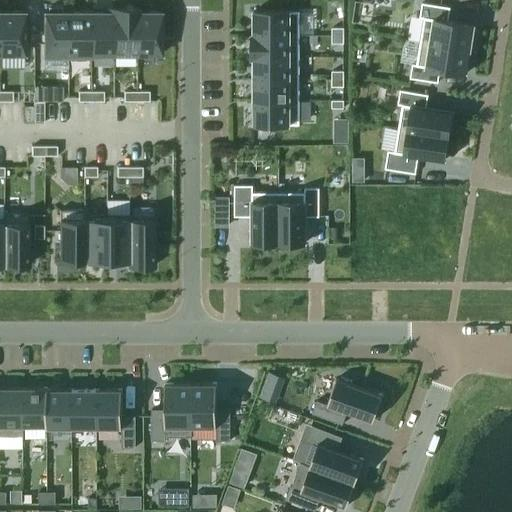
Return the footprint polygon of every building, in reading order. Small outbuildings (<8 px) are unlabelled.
[(422,2),(420,17),(424,18),(421,41),(471,49),(475,24),(448,20),(451,7),(422,2)] [(68,59),(68,12),(61,12),(61,7),(48,7),(48,12),(44,12),(44,19),(44,59),(68,59)] [(138,12),(138,7),(123,7),(123,12),(115,12),(115,54),(138,54),(138,12)] [(254,10),(254,33),(300,33),(300,11),(254,10)] [(1,54),(24,54),(24,12),(1,12),(1,54)] [(93,54),(93,12),(68,12),(68,59),(72,59),(93,59),(93,54)] [(115,12),(103,12),(93,12),(93,54),(115,54),(115,12)] [(138,12),(138,54),(161,54),(161,12),(138,12)] [(252,33),(252,56),(254,56),(300,56),(300,33),(254,33),(252,33)] [(412,63),(410,78),(439,82),(441,69),(467,73),(471,49),(421,41),(417,64),(412,63)] [(254,56),(254,79),(300,79),(300,56),(254,56)] [(254,79),(254,101),(300,102),(300,79),(254,79)] [(400,89),(398,104),(403,105),(399,128),(449,136),(453,111),(426,107),(429,94),(400,89)] [(0,100),(13,101),(13,91),(0,90),(0,100)] [(63,101),(63,97),(62,91),(49,91),(49,101),(63,101)] [(78,97),(78,101),(91,101),(91,91),(78,91),(78,97)] [(91,91),(91,101),(104,101),(104,97),(104,91),(91,91)] [(124,97),(124,101),(137,101),(137,91),(124,91),(124,97)] [(137,91),(137,101),(149,101),(149,91),(137,91)] [(34,101),(34,122),(44,122),(44,101),(34,101)] [(254,101),(254,124),(300,124),(300,102),(254,101)] [(388,150),(385,168),(416,173),(419,156),(445,160),(449,136),(399,128),(395,151),(388,150)] [(337,133),(337,142),(349,142),(349,133),(337,133)] [(44,155),(44,146),(31,146),(31,155),(44,155)] [(57,155),(57,146),(44,146),(44,155),(57,156),(57,155)] [(97,166),(84,167),(84,176),(97,176),(97,170),(97,166)] [(130,176),(130,166),(117,166),(117,170),(117,176),(130,176)] [(142,167),(130,166),(130,176),(142,176),(142,167)] [(279,242),(279,192),(253,192),(253,185),(235,185),(234,216),(252,216),(252,242),(279,242)] [(319,216),(319,187),(305,187),(305,192),(279,192),(279,242),(306,242),(306,216),(319,216)] [(60,209),(59,261),(84,261),(84,209),(60,209)] [(84,261),(107,261),(107,214),(86,214),(86,209),(84,209),(84,261)] [(29,265),(29,225),(29,213),(4,213),(4,265),(29,265)] [(130,266),(130,214),(107,214),(107,261),(128,261),(128,266),(130,266)] [(130,266),(154,266),(154,219),(131,219),(131,214),(130,214),(130,266)] [(43,226),(34,226),(34,238),(43,238),(43,226)] [(343,424),(347,411),(373,420),(383,394),(337,378),(328,404),(317,400),(313,413),(343,424)] [(152,409),(152,440),(166,440),(166,436),(191,436),(191,382),(166,382),(166,408),(152,409)] [(191,382),(191,436),(192,436),(192,439),(216,439),(216,440),(231,440),(231,408),(217,408),(217,382),(191,382)] [(0,435),(24,435),(24,426),(24,386),(0,386),(0,435)] [(24,426),(47,426),(47,427),(48,427),(48,388),(48,386),(24,386),(24,426)] [(263,386),(259,397),(275,402),(279,392),(263,386)] [(48,427),(73,427),(73,388),(48,388),(48,427)] [(73,427),(97,427),(98,388),(73,388),(73,427)] [(98,388),(97,427),(122,428),(122,447),(136,447),(136,415),(122,415),(122,388),(98,388)] [(303,436),(294,459),(301,462),(355,482),(364,458),(338,449),(343,436),(314,425),(309,438),(303,436)] [(291,485),(286,498),(316,510),(321,497),(346,507),(355,482),(301,462),(292,486),(291,485)] [(235,469),(230,481),(245,487),(249,475),(235,469)] [(229,484),(227,491),(239,495),(241,489),(229,484)] [(159,488),(159,506),(189,506),(189,488),(159,488)] [(47,491),(39,491),(39,503),(47,503),(47,491)] [(56,503),(56,491),(47,491),(47,503),(56,503)] [(209,493),(209,506),(217,506),(217,493),(209,493)] [(132,495),(132,507),(141,507),(141,495),(132,495)] [(88,497),(88,509),(97,509),(97,497),(88,497)]
